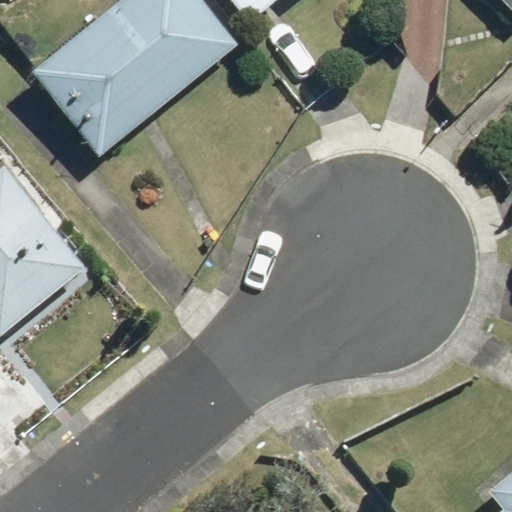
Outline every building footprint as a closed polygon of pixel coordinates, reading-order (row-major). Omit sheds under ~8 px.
[(207,0),(120,0),(33,69),(102,155),(242,44),(207,0)] [(285,0),(230,0),(253,27),(285,0)] [(511,0),(503,0),(511,8),(511,0)] [(88,266),(6,164),(0,168),(0,334),(1,336),(88,266)] [(505,508),(501,511),(511,511),(511,475),(492,491),(505,508)]
